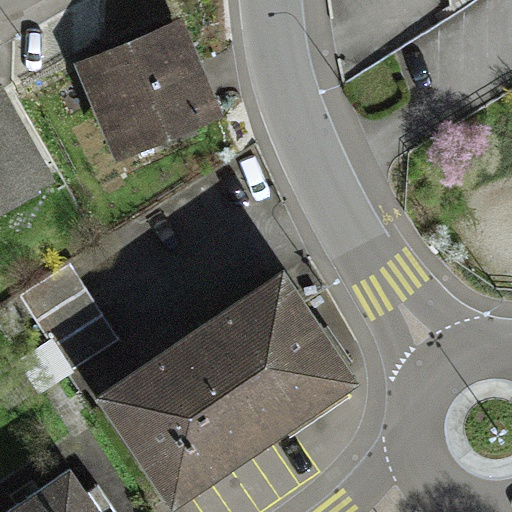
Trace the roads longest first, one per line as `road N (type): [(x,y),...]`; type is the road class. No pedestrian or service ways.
road 1 (residential): [(270,0),(278,66),(334,215),(450,359)]
road 2 (tertiary): [(450,359),(418,392),(411,413),(413,459),(423,479)]
